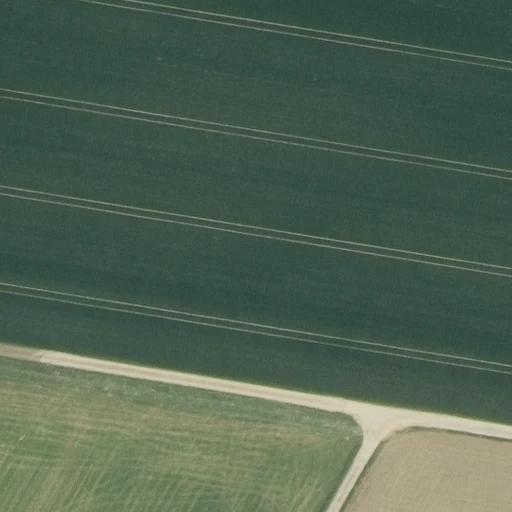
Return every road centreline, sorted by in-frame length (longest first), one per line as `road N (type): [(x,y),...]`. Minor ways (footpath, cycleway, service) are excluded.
road 1 (track): [(0,346),(385,413)]
road 2 (unclassified): [(329,511),(385,413),(511,434)]
